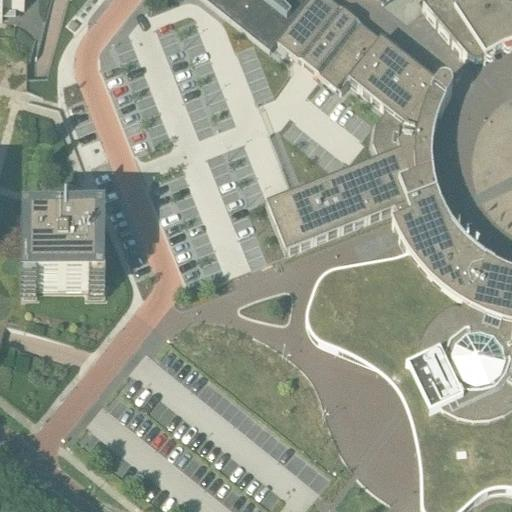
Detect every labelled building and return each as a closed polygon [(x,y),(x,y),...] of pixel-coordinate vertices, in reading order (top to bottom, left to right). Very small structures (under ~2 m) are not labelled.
[(0,0),(0,22),(2,22),(2,13),(24,13),(24,0),(0,0)] [(198,0),(268,55),(276,46),(341,97),(349,86),(386,115),(376,128),(372,148),(378,164),(264,209),(284,259),(394,215),(399,228),(440,211),(436,198),(433,187),(432,176),(431,164),(432,153),(433,141),(436,130),(440,119),(445,109),(450,99),(451,95),(450,91),(444,87),(437,89),(380,43),(325,0),(198,0)] [(511,0),(470,0),(464,5),(459,0),(436,0),(423,12),(461,60),(462,59),(467,64),(478,56),(497,46),(511,40),(511,0)] [(511,291),(511,292),(511,289),(511,287),(509,285),(507,284),(504,284),(502,286),(500,288),(490,283),(492,275),(493,274),(494,273),(495,271),(484,265),(475,258),(466,250),(458,241),(450,231),(444,221),(444,220),(399,244),(408,259),(406,260),(399,263),(397,263),(394,264),(392,265),(335,275),(330,276),(326,279),(322,282),(318,286),(315,290),(313,295),(307,314),(306,316),(306,318),(306,320),(305,323),(305,324),(306,330),(308,335),(311,340),(314,345),(319,349),(324,351),(342,358),(387,376),(392,379),(397,382),(402,385),(406,390),(409,395),(407,397),(406,398),(406,400),(406,403),(407,406),(410,408),(413,408),(416,408),(417,411),(418,415),(418,419),(419,422),(420,486),(420,511),(467,511),(476,505),(481,501),(486,498),(492,496),(498,495),(505,495),(511,496),(511,291)] [(100,231),(92,231),(55,231),(51,230),(24,230),(23,286),(26,286),(35,286),(35,294),(88,295),(88,286),(100,286),(100,231)]
